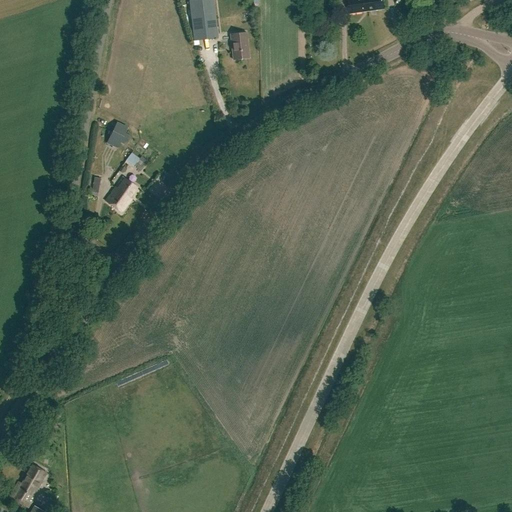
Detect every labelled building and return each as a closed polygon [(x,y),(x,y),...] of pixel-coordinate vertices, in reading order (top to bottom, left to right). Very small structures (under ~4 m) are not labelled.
[(217,38),(213,0),(206,0),(188,2),(193,41),(217,38)] [(347,0),(349,15),(368,12),(366,0),(347,0)] [(366,0),(368,12),(383,11),(381,0),(366,0)] [(248,60),(246,32),(230,34),(233,61),(248,60)] [(127,127),(116,121),(105,143),(117,148),(120,142),(125,144),(129,135),(125,133),(127,127)] [(132,153),(126,160),(133,166),(139,159),(132,153)] [(114,187),(129,197),(136,187),(122,177),(114,187)] [(114,187),(105,201),(122,213),(131,199),(129,197),(114,187)] [(37,494),(45,479),(48,474),(33,465),(31,470),(22,485),(19,483),(10,499),(28,510),(37,494)]
